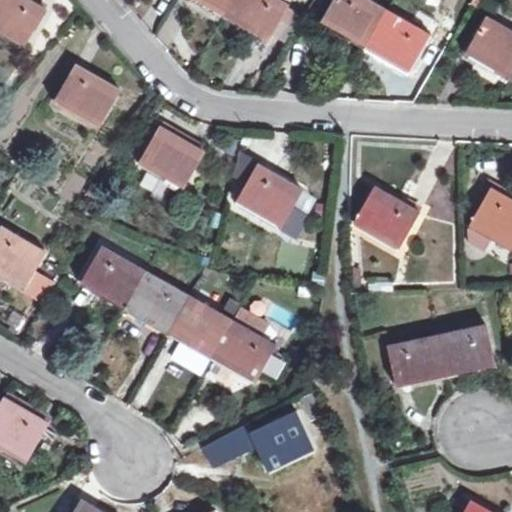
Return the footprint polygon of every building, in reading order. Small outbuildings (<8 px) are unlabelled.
[(33,0),(0,0),(0,11),(35,31),(49,9),(33,0)] [(195,0),(194,3),(224,20),(235,0),(195,0)] [(235,0),(224,20),(244,32),(247,26),(270,39),(272,35),(287,9),(289,6),(278,0),(235,0)] [(335,0),(324,20),(411,69),(431,34),(373,0),(335,0)] [(298,15),(287,9),(272,35),(283,41),(298,15)] [(0,25),(28,42),(35,31),(0,11),(0,25)] [(489,47),(511,59),(511,28),(489,16),(470,50),(482,58),(489,47)] [(511,74),(511,59),(489,47),(482,58),(511,74)] [(78,64),(64,87),(110,112),(123,90),(78,64)] [(103,123),(110,112),(64,87),(58,97),(103,123)] [(143,159),(184,184),(191,173),(193,174),(206,151),(162,126),(143,159)] [(241,197),(263,211),(270,200),(291,212),(305,190),(261,163),(241,197)] [(230,190),(237,192),(239,182),(233,181),(230,190)] [(358,219),(402,246),(421,213),(376,186),(358,219)] [(474,217),(475,218),(502,234),(511,239),(511,197),(493,186),(474,217)] [(270,200),(263,211),(284,223),(291,212),(270,200)] [(496,244),(502,234),(475,218),(469,228),(496,244)] [(0,256),(0,266),(27,283),(47,251),(4,226),(0,232),(0,251),(2,253),(0,256)] [(103,275),(135,293),(148,271),(105,247),(86,279),(97,285),(103,275)] [(363,291),(362,265),(355,265),(356,291),(363,291)] [(148,271),(135,293),(129,304),(126,308),(169,333),(172,329),(191,296),(148,271)] [(103,275),(97,285),(129,304),(135,293),(103,275)] [(234,320),(191,296),(172,329),(184,335),(191,325),(211,336),(205,347),(216,353),(234,320)] [(278,345),(234,320),(216,353),(214,357),(235,369),(236,367),(245,373),(245,375),(257,381),(278,345)] [(485,323),(438,334),(443,358),(454,356),(457,368),(493,359),(485,323)] [(191,325),(184,335),(205,347),(211,336),(191,325)] [(445,371),(443,358),(438,334),(401,342),(399,336),(387,339),(398,387),(410,384),(410,382),(431,377),(430,374),(445,371)] [(454,356),(443,358),(445,371),(457,368),(454,356)] [(314,417),(323,413),(314,393),(304,398),(314,417)] [(0,405),(0,436),(32,455),(51,422),(5,396),(0,405)] [(267,465),(314,443),(298,409),(251,432),(267,465)] [(73,511),(105,511),(81,498),(73,511)] [(495,511),(473,499),(465,511),(495,511)]
